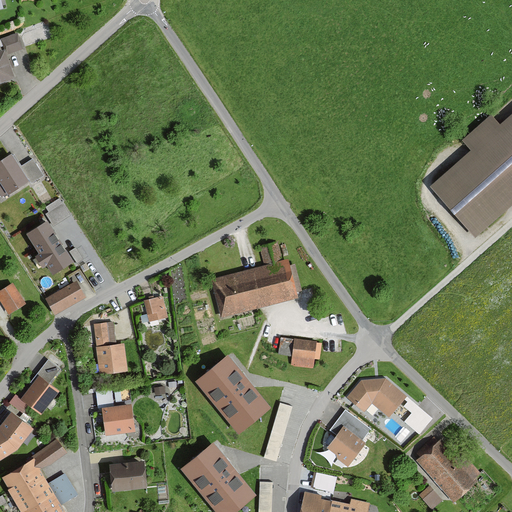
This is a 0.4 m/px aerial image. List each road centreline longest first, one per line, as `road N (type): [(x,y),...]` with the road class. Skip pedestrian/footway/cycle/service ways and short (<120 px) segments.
road 1 (residential): [(280,202),(65,320)]
road 2 (residential): [(280,202),(145,0)]
road 3 (residential): [(378,341),(330,388),(304,434),(292,511)]
road 4 (residential): [(65,320),(89,511)]
road 5 (tertiary): [(0,127),(144,0)]
road 6 (residential): [(511,471),(378,341)]
road 7 (track): [(378,341),(511,225)]
road 8 (residential): [(378,341),(280,202)]
